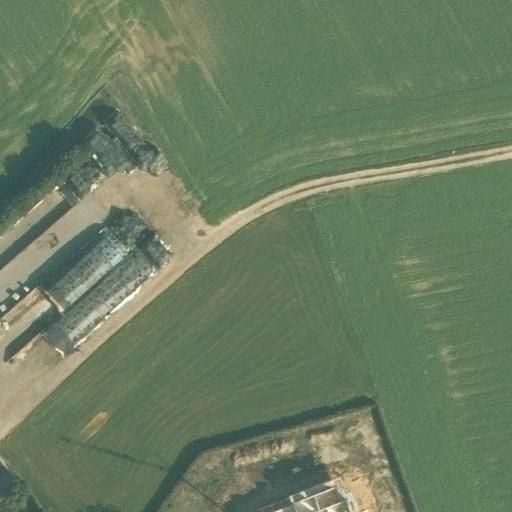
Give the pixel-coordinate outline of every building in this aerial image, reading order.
[(122,143),(128,132),(104,117),(86,145),(103,155),(114,138),(122,143)] [(49,191),(63,210),(88,192),(74,173),(49,191)] [(89,194),(81,199),(100,228),(109,223),(89,194)] [(82,206),(0,268),(0,367),(40,337),(53,355),(176,261),(134,206),(102,231),(82,206)] [(23,437),(0,450),(0,454),(6,465),(31,450),(23,437)] [(292,504),(270,511),(353,511),(348,498),(341,500),(336,485),(292,502),(292,504)]
